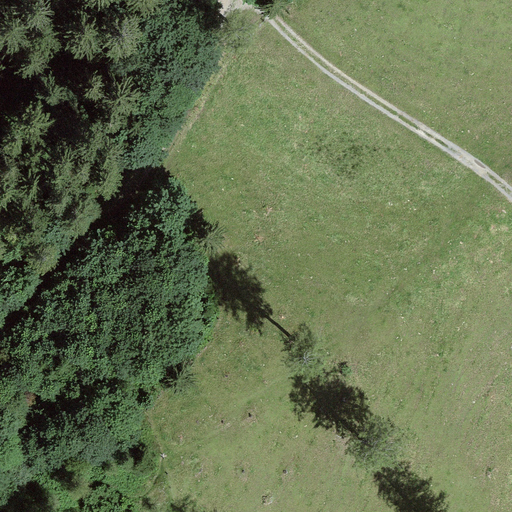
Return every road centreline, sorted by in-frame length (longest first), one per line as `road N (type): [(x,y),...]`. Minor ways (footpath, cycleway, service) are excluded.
road 1 (track): [(227,0),(200,83),(146,157),(0,319)]
road 2 (track): [(239,0),(511,191)]
